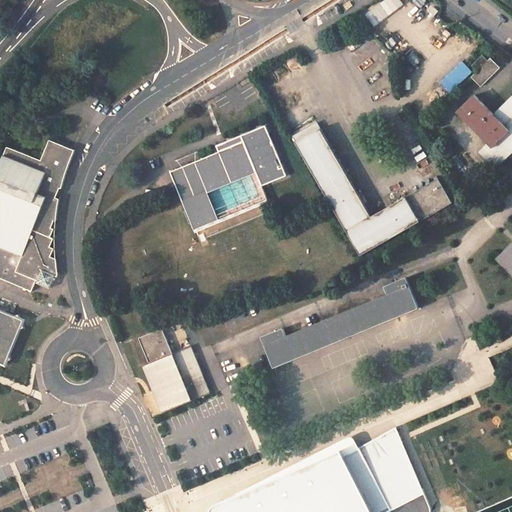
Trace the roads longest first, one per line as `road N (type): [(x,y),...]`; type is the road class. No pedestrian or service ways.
road 1 (tertiary): [(167,86),(119,121),(86,174),(74,236),(79,294)]
road 2 (residential): [(102,383),(134,411),(172,511)]
